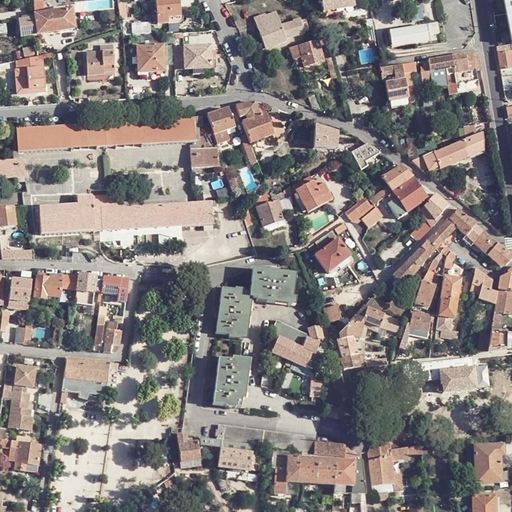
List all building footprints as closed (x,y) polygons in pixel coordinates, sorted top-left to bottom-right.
[(179,0),(170,0),(155,1),(157,25),(167,24),(166,18),(180,17),(179,0)] [(317,0),(319,4),(321,4),(322,12),(354,6),(353,0),(317,0)] [(125,1),(117,2),(119,18),(128,16),(125,1)] [(34,15),(34,18),(37,35),(37,36),(73,30),(70,10),(34,15)] [(255,20),(258,29),(270,24),(267,16),(255,20)] [(37,35),(34,18),(18,21),(20,38),(37,36),(37,35)] [(270,24),(258,29),(266,50),(288,43),(286,38),(303,35),(301,24),(296,25),(295,22),(281,25),(280,21),(273,23),(270,24)] [(388,26),(390,45),(429,40),(427,22),(388,26)] [(324,62),(318,40),(314,42),(298,46),(300,52),(304,67),(324,62)] [(162,46),(136,47),(136,73),(163,71),(162,46)] [(210,46),(184,47),(184,70),(211,70),(210,46)] [(289,48),(291,54),(300,52),(298,46),(289,48)] [(101,55),(86,56),(87,77),(103,76),(103,74),(114,74),(113,50),(101,50),(101,55)] [(511,51),(498,54),(501,72),(511,70),(511,51)] [(475,58),(480,58),(475,54),(451,58),(454,75),(455,82),(477,79),(476,72),(475,58)] [(40,58),(20,62),(20,69),(45,68),(45,57),(40,58)] [(454,75),(451,58),(429,61),(430,68),(426,69),(426,72),(422,73),(422,83),(431,81),(431,78),(448,76),(454,75)] [(414,64),(402,66),(404,81),(405,86),(413,86),(410,74),(416,74),(414,64)] [(402,66),(382,69),(383,81),(388,81),(387,76),(397,74),(398,80),(393,80),(394,83),(404,81),(402,66)] [(44,71),(18,72),(20,96),(30,96),(30,91),(35,91),(35,95),(45,95),(44,71)] [(511,76),(502,78),(504,90),(511,88),(511,76)] [(389,103),(408,100),(407,94),(405,86),(404,81),(394,83),(386,84),(389,103)] [(307,98),(311,108),(321,112),(315,95),(307,98)] [(247,121),(260,116),(255,104),(242,105),(235,107),(239,118),(246,116),(247,121)] [(227,109),(207,116),(214,135),(230,130),(227,109)] [(241,123),(246,134),(249,145),(272,135),(263,114),(260,116),(247,121),(241,123)] [(193,119),(143,122),(143,146),(191,143),(195,143),(193,119)] [(143,146),(143,122),(116,123),(117,147),(143,146)] [(99,148),(117,147),(116,123),(98,125),(99,148)] [(73,150),(99,148),(98,125),(72,126),(73,150)] [(469,125),(462,126),(464,140),(471,137),(469,125)] [(23,152),(73,150),(72,126),(17,129),(18,153),(23,152)] [(338,133),(315,126),(313,143),(336,150),(338,133)] [(245,149),(251,147),(249,145),(246,134),(240,136),(245,149)] [(464,143),(434,155),(436,162),(426,168),(428,174),(468,158),(464,143)] [(380,154),(367,144),(351,153),(362,170),(369,166),(366,162),(380,154)] [(218,168),(218,150),(191,150),(191,169),(218,168)] [(251,165),(256,163),(253,152),(247,155),(251,165)] [(418,159),(411,162),(422,170),(426,168),(436,162),(434,155),(433,153),(418,159)] [(0,161),(0,179),(24,179),(24,160),(0,161)] [(400,168),(396,165),(385,172),(387,175),(400,168)] [(381,178),(392,192),(413,177),(400,168),(387,175),(381,178)] [(309,177),(293,186),(293,188),(298,196),(304,208),(307,213),(332,200),(323,183),(315,187),(309,177)] [(412,180),(393,194),(397,199),(390,205),(400,220),(428,199),(412,180)] [(449,180),(443,188),(455,197),(461,191),(449,180)] [(288,197),(283,191),(273,197),(270,199),(268,194),(267,191),(257,200),(259,206),(279,201),(280,202),(288,197)] [(370,201),(374,205),(385,198),(381,193),(370,201)] [(110,208),(122,208),(121,195),(76,198),(76,206),(39,208),(41,236),(111,231),(110,208)] [(448,206),(435,195),(423,207),(434,221),(448,206)] [(304,208),(298,196),(295,198),(301,209),(304,208)] [(284,221),(280,202),(279,201),(259,206),(264,226),(284,221)] [(211,202),(136,207),(137,230),(212,226),(211,208),(211,202)] [(344,215),(345,216),(351,223),(365,212),(358,205),(344,215)] [(122,208),(110,208),(111,231),(137,230),(136,207),(122,208)] [(434,221),(423,207),(419,211),(426,220),(432,228),(436,224),(434,221)] [(13,208),(0,209),(0,229),(15,228),(13,208)] [(374,210),(362,220),(369,228),(383,216),(377,208),(374,210)] [(449,220),(456,227),(458,229),(466,236),(475,225),(458,211),(449,220)] [(418,242),(432,228),(426,220),(411,235),(418,242)] [(436,250),(456,227),(449,220),(428,241),(436,250)] [(475,225),(466,236),(475,244),(484,233),(475,225)] [(484,233),(475,244),(488,256),(498,245),(484,233)] [(0,244),(2,260),(32,261),(31,252),(17,252),(17,253),(8,255),(6,238),(3,238),(3,235),(0,235),(0,244)] [(475,244),(466,236),(463,239),(472,247),(475,244)] [(338,239),(315,256),(327,272),(328,273),(329,274),(330,274),(331,274),(333,274),(334,274),(336,273),(337,272),(337,270),(338,269),(338,268),(338,267),(351,256),(338,239)] [(404,286),(436,250),(428,241),(394,277),(404,286)] [(511,256),(498,245),(488,256),(491,259),(493,261),(495,263),(497,265),(498,266),(499,266),(500,267),(502,267),(505,267),(506,267),(508,265),(511,261),(511,256)] [(445,248),(441,252),(448,257),(452,252),(445,248)] [(456,255),(452,252),(448,257),(445,259),(444,269),(451,270),(456,255)] [(492,281),(476,269),(474,277),(473,282),(470,293),(480,298),(479,302),(495,305),(498,293),(490,291),(492,281)] [(501,279),(499,283),(498,290),(511,292),(511,269),(508,272),(509,275),(501,279)] [(439,276),(427,271),(421,283),(435,288),(439,276)] [(251,272),(248,295),(248,301),(290,306),(294,277),(251,272)] [(61,285),(61,288),(67,289),(68,286),(69,276),(63,275),(61,282),(61,285)] [(79,276),(69,276),(68,286),(67,289),(77,291),(79,276)] [(95,277),(79,276),(77,291),(76,292),(93,294),(95,277)] [(461,281),(443,277),(440,298),(458,301),(461,281)] [(61,288),(61,285),(61,282),(50,280),(43,279),(37,278),(35,296),(34,300),(45,301),(45,297),(59,299),(61,288)] [(127,280),(103,278),(101,291),(101,294),(117,296),(116,302),(125,303),(127,280)] [(29,304),(30,295),(32,283),(12,280),(8,308),(28,310),(29,304)] [(421,283),(414,304),(428,309),(435,288),(421,283)] [(498,293),(495,305),(494,312),(502,314),(511,315),(511,292),(498,290),(498,293)] [(248,301),(248,295),(220,291),(213,337),(242,340),(248,301)] [(376,295),(365,307),(379,313),(387,306),(376,295)] [(438,317),(447,319),(455,320),(458,301),(440,298),(438,317)] [(322,308),(327,322),(341,317),(337,303),(322,308)] [(351,321),(363,326),(364,322),(380,328),(384,315),(379,313),(365,307),(351,321)] [(432,317),(411,312),(399,349),(405,351),(408,336),(413,337),(427,340),(430,328),(432,317)] [(494,312),(491,332),(498,333),(502,314),(494,312)] [(380,328),(397,332),(399,322),(384,315),(380,328)] [(436,331),(441,332),(446,333),(447,319),(438,317),(436,331)] [(307,338),(308,334),(277,320),(271,334),(273,335),(294,345),(302,348),(307,338)] [(340,360),(338,360),(342,369),(359,367),(353,337),(359,339),(363,326),(351,321),(335,338),(340,360)] [(121,331),(122,323),(107,322),(106,329),(104,349),(103,353),(110,353),(111,346),(120,346),(121,331)] [(23,345),(29,345),(31,326),(26,325),(26,328),(23,345)] [(320,326),(320,325),(308,329),(311,340),(316,342),(322,340),(320,326)] [(14,344),(23,345),(26,328),(16,327),(14,344)] [(53,347),(59,348),(61,329),(56,328),(53,347)] [(491,332),(490,335),(487,354),(506,351),(506,332),(498,333),(491,332)] [(487,354),(490,335),(480,333),(477,354),(487,354)] [(273,335),(259,366),(266,369),(269,362),(273,354),(287,360),(294,345),(273,335)] [(408,336),(405,351),(409,352),(413,337),(408,336)] [(311,340),(307,338),(302,348),(313,353),(317,343),(316,342),(311,340)] [(294,345),(287,360),(305,368),(306,368),(311,357),(313,353),(302,348),(294,345)] [(320,362),(311,357),(306,368),(316,371),(320,362)] [(364,357),(365,367),(387,365),(387,360),(371,362),(369,357),(364,357)] [(66,359),(62,392),(66,392),(102,396),(106,396),(109,363),(66,359)] [(246,365),(218,362),(212,407),(241,411),(246,365)] [(436,363),(400,367),(401,374),(437,370),(436,363)] [(36,370),(17,367),(14,385),(31,388),(33,388),(36,370)] [(487,367),(474,368),(477,392),(491,390),(487,367)] [(477,392),(474,368),(439,372),(442,395),(477,392)] [(344,384),(338,370),(330,372),(333,386),(344,384)] [(323,381),(311,380),(310,397),(322,398),(323,381)] [(13,384),(4,383),(2,397),(10,399),(13,384)] [(337,402),(349,398),(348,395),(344,384),(333,386),(337,402)] [(31,388),(14,385),(14,391),(30,394),(31,388)] [(30,394),(14,391),(8,428),(30,431),(34,411),(27,410),(30,394)] [(101,400),(102,396),(66,392),(65,397),(101,400)] [(345,459),(346,450),(346,446),(315,443),(316,438),(268,432),(254,430),(218,426),(216,440),(262,446),(274,448),(278,449),(282,450),(289,451),(300,453),(334,457),(345,459)] [(188,445),(186,436),(182,435),(177,434),(177,439),(178,446),(188,445)] [(207,439),(200,438),(200,447),(208,446),(207,439)] [(1,439),(0,447),(10,449),(11,441),(1,439)] [(37,474),(40,446),(11,441),(10,449),(18,450),(15,471),(37,474)] [(368,452),(369,461),(392,459),(391,448),(391,442),(372,444),(371,447),(368,452)] [(198,444),(188,445),(178,446),(181,470),(201,466),(198,444)] [(257,449),(221,444),(218,462),(254,468),(257,449)] [(503,446),(474,449),(477,484),(502,482),(501,457),(504,456),(503,446)] [(299,459),(300,453),(289,451),(282,450),(278,449),(274,448),(273,457),(288,459),(299,459)] [(391,448),(392,459),(392,460),(399,460),(399,451),(398,448),(391,448)] [(358,457),(350,449),(346,450),(345,459),(359,457),(358,457)] [(298,484),(299,459),(288,459),(287,468),(286,483),(298,484)] [(316,460),(299,459),(298,484),(315,485),(316,460)] [(369,461),(372,487),(394,485),(392,460),(392,459),(369,461)] [(315,485),(333,486),(334,461),(316,460),(315,485)] [(350,495),(360,495),(365,495),(362,462),(334,461),(333,486),(333,494),(350,495)] [(286,495),(286,483),(287,468),(275,468),(274,495),(286,495)] [(180,498),(178,491),(167,498),(167,506),(180,498)] [(472,498),(472,492),(455,494),(455,502),(472,501),(472,498)] [(494,511),(495,498),(472,498),(472,501),(472,511),(494,511)] [(157,511),(162,509),(161,502),(149,511),(157,511)]
